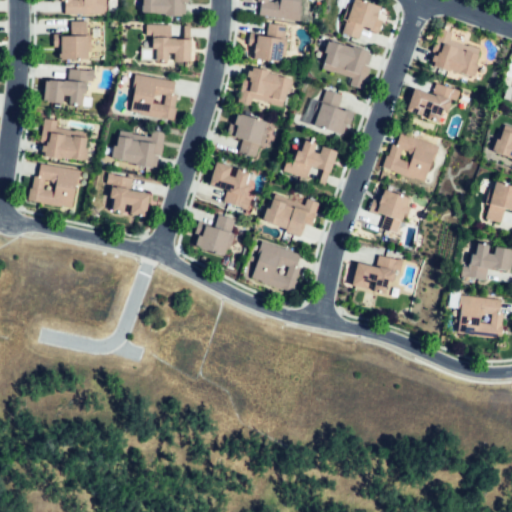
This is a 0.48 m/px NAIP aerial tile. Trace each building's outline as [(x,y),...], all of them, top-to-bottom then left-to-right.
[(102,0),(102,13),(65,13),(65,3),(81,3),(81,0),(102,0)] [(186,0),(186,18),(140,16),(140,0),(186,0)] [(300,0),(299,17),(262,14),(263,3),(279,5),(279,0),(300,0)] [(389,7),(367,0),(350,0),(340,32),(356,37),(361,21),(382,28),(389,7)] [(92,20),(89,59),(61,57),(61,45),(51,44),(51,32),(68,33),(69,19),(92,20)] [(249,31),(265,35),(267,24),(289,28),(282,62),(254,56),(255,51),(246,49),(249,31)] [(144,26),(144,49),(158,49),(159,64),(189,63),(188,39),(175,39),(175,25),(144,26)] [(439,27),(430,51),(436,54),(432,65),(475,81),(483,57),(453,46),(457,34),(439,27)] [(326,41),(371,55),(360,91),(345,86),(348,75),(318,66),(326,41)] [(92,73),(87,105),(41,97),(44,76),(62,79),(64,68),(92,73)] [(290,83),(244,68),(233,101),(252,107),(255,97),(283,107),(290,83)] [(133,74),(129,98),(151,102),(149,113),(171,117),(177,81),(133,74)] [(462,90),(450,125),(407,111),(414,89),(425,93),(429,79),(462,90)] [(311,98),(302,123),(345,137),(353,115),(339,110),(343,97),(323,91),(320,101),(311,98)] [(269,120),(257,157),(238,151),(242,141),(222,135),(226,122),(234,124),(238,110),(269,120)] [(40,128),(39,139),(46,140),(44,155),(84,160),(87,139),(56,135),(58,120),(41,118),(40,128)] [(399,128),(437,143),(422,182),(384,167),(399,128)] [(116,137),(111,161),(155,170),(163,133),(145,129),(143,142),(116,137)] [(491,154),(511,160),(511,134),(499,130),(491,154)] [(337,150),(323,187),(282,171),(291,148),(301,152),(306,138),(337,150)] [(221,163),(229,166),(226,174),(234,177),(236,170),(248,174),(244,185),(250,187),(242,209),(222,201),(226,190),(209,184),(218,162),(221,163)] [(37,164),(81,173),(73,211),(29,202),(37,164)] [(106,174),(98,213),(146,224),(152,198),(130,193),(132,180),(106,174)] [(482,218),(487,200),(491,202),(497,183),(511,187),(511,213),(506,211),(501,224),(482,218)] [(380,189),(408,196),(398,236),(385,232),(389,217),(368,212),(371,201),(377,202),(380,189)] [(271,200),(282,204),(287,193),(318,205),(309,225),(303,223),(296,239),(261,224),(271,200)] [(237,223),(225,257),(188,244),(195,223),(209,228),(213,215),(237,223)] [(301,255),(261,243),(250,280),(289,293),(301,255)] [(461,277),(485,281),(487,269),(508,273),(511,252),(496,250),(495,258),(488,257),(489,249),(476,246),(474,257),(467,256),(466,268),(462,267),(461,277)] [(402,261),(393,299),(351,289),(357,265),(376,269),(380,255),(402,261)] [(503,302),(461,297),(456,334),(498,339),(503,302)]
